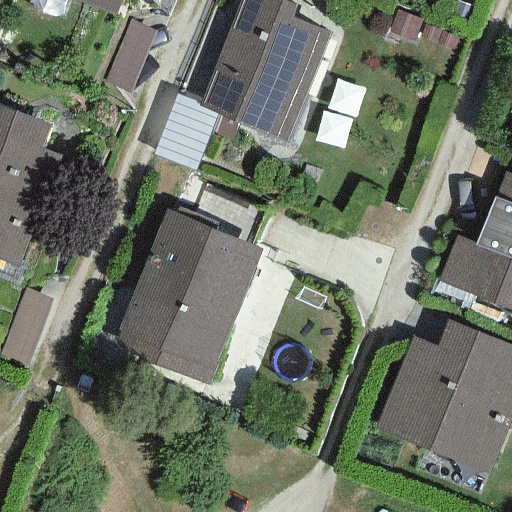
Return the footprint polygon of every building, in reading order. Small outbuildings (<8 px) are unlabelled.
[(73,0),(114,16),(120,0),(73,0)] [(297,6),(280,0),(240,0),(199,104),(197,109),(216,116),(286,144),(331,34),(292,18),(297,6)] [(105,83),(131,93),(156,31),(130,21),(105,83)] [(195,172),(216,116),(197,109),(199,104),(175,95),(152,156),(195,172)] [(51,126),(0,105),(0,261),(18,268),(63,156),(42,148),(51,126)] [(504,171),(493,197),(475,244),(455,236),(437,283),(511,312),(511,174),(509,173),(504,171)] [(175,216),(214,230),(217,222),(178,207),(175,216)] [(208,387),(261,248),(214,230),(175,216),(164,211),(110,349),(208,387)] [(0,356),(26,366),(51,300),(25,290),(0,355),(0,356)] [(488,475),(511,413),(511,345),(448,320),(437,347),(412,337),(375,431),(488,475)]
